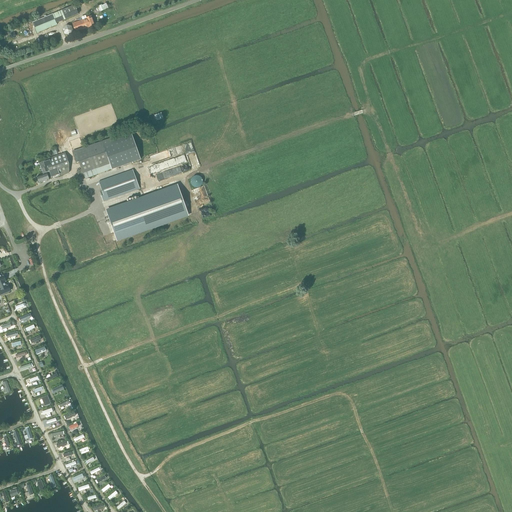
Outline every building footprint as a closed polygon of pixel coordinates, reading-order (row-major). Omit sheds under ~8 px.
[(62,10),(65,19),(78,14),(75,5),(62,10)] [(65,19),(62,10),(33,23),(37,33),(57,25),(56,23),(65,19)] [(75,32),(90,27),(95,26),(91,16),(86,18),(72,24),(75,32)] [(158,121),(165,118),(163,113),(156,115),(158,121)] [(131,131),(102,141),(112,169),(141,159),(131,131)] [(102,141),(73,152),(76,162),(79,161),(82,169),(76,171),(78,176),(84,174),(85,178),(112,169),(102,141)] [(40,183),(50,180),(50,179),(52,178),(53,179),(70,173),(70,164),(66,153),(46,160),(46,161),(40,163),(44,174),(37,177),(40,183)] [(103,201),(105,200),(139,189),(132,170),(99,182),(102,191),(100,192),(103,201)] [(204,183),(204,182),(204,181),(203,180),(203,179),(202,178),(201,177),(200,176),(199,176),(198,176),(196,176),(195,176),(194,177),(193,178),(192,179),(192,180),(191,181),(191,182),(191,183),(192,185),(192,186),(193,187),(194,187),(195,188),(196,188),(197,188),(199,188),(200,188),(201,187),(202,187),(203,186),(203,185),(204,183)] [(177,185),(106,211),(117,240),(188,215),(177,185)] [(0,288),(0,289),(0,288),(0,294),(1,295),(10,291),(9,291),(9,289),(9,288),(9,287),(8,287),(7,286),(6,286),(1,274),(0,274),(0,288)] [(7,381),(3,382),(7,393),(11,391),(7,381)] [(48,395),(41,398),(45,406),(51,404),(48,395)] [(18,489),(9,492),(11,497),(18,495),(17,492),(19,492),(18,489)]
